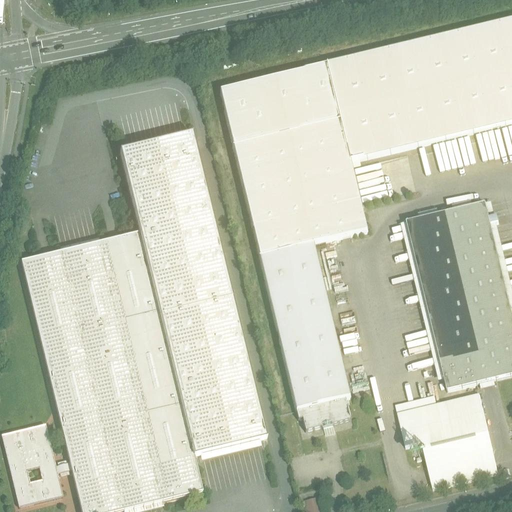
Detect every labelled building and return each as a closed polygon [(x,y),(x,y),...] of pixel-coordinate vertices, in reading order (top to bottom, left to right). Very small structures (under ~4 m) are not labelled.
[(511,24),(330,67),(352,165),(511,126),(511,24)] [(330,67),(220,94),(296,414),(347,401),(352,400),(315,247),(369,234),(352,165),(330,67)] [(193,137),(121,154),(140,236),(141,236),(195,460),(267,442),(193,137)] [(486,206),(407,225),(448,394),(511,378),(511,287),(497,226),(500,225),(498,219),(490,221),(486,206)] [(140,236),(22,264),(81,511),(130,511),(203,495),(195,460),(141,236),(140,236)] [(479,399),(397,419),(405,453),(420,449),(431,494),(498,478),(479,399)] [(347,401),(296,414),(298,423),(302,422),(305,434),(323,430),(323,432),(335,429),(334,427),(352,423),(347,401)] [(46,428),(2,438),(20,510),(64,500),(46,428)] [(321,511),(319,500),(306,503),(308,511),(321,511)]
